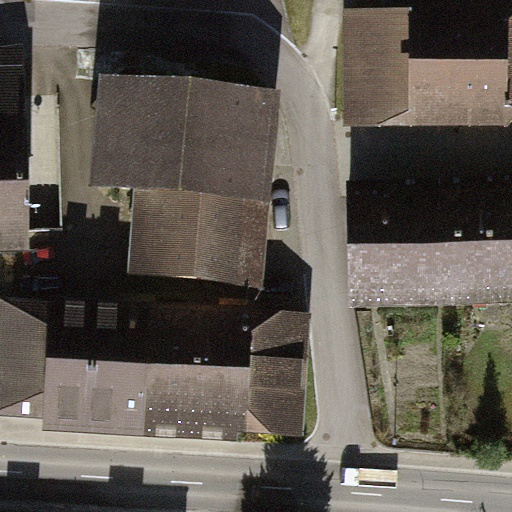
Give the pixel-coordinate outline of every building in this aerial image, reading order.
[(129,0),(235,11),(236,0),(129,0)] [(348,29),(347,136),(511,137),(511,13),(413,12),(413,29),(348,29)] [(0,262),(36,261),(28,65),(0,65),(0,262)] [(132,287),(265,301),(286,110),(112,91),(100,205),(141,210),(132,287)] [(511,188),(353,196),(359,324),(511,316),(511,188)] [(0,375),(0,415),(147,424),(153,312),(4,303),(0,375)] [(306,321),(153,312),(147,424),(299,433),(306,321)]
